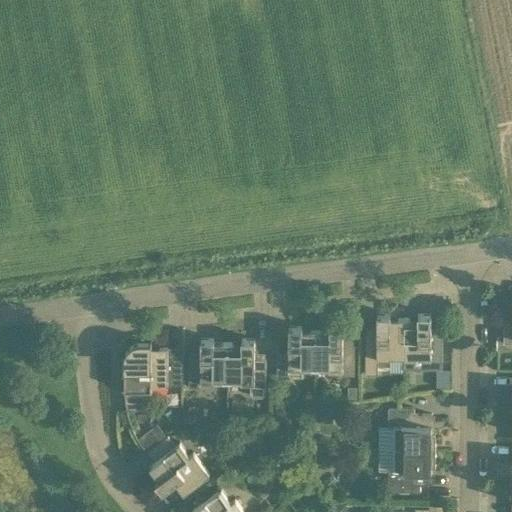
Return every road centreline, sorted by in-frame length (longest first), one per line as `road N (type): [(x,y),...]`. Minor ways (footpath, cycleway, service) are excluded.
road 1 (residential): [(77,307),(465,254)]
road 2 (residential): [(467,511),(465,254)]
road 3 (residential): [(139,511),(98,456),(77,307)]
